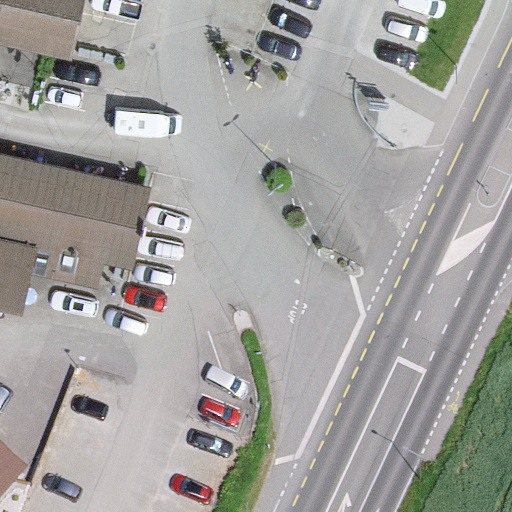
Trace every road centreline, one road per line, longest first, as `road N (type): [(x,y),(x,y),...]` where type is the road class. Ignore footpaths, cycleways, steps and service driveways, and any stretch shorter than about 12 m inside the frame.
road 1 (secondary): [(511,133),(334,511)]
road 2 (track): [(203,136),(165,148),(0,112)]
road 3 (track): [(0,317),(114,300),(189,313)]
